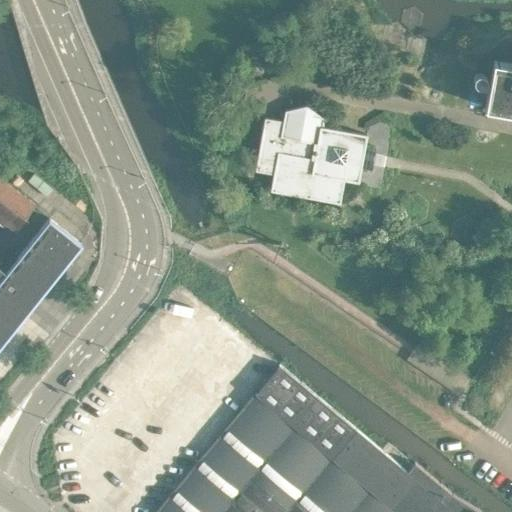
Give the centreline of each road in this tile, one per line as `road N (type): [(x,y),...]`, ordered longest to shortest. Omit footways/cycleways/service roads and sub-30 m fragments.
road 1 (tertiary): [(0,469),(47,391),(124,295),(144,241),(143,214),(51,0)]
road 2 (tertiary): [(25,0),(110,199),(116,240),(96,296),(0,417)]
